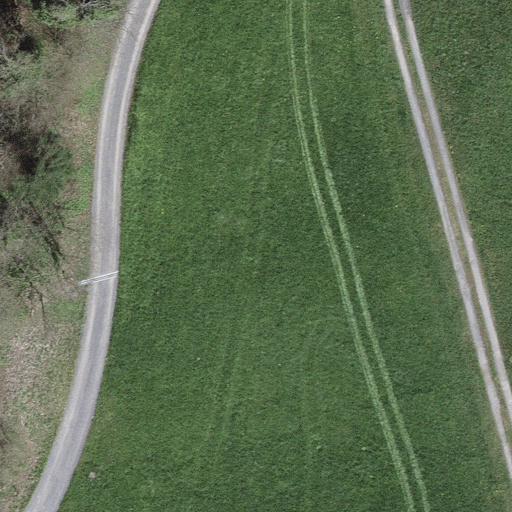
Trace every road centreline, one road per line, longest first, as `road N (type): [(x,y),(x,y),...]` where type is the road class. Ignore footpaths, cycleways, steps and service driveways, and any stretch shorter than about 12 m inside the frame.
road 1 (track): [(40,511),(89,384),(130,68),(156,0)]
road 2 (track): [(399,0),(511,424)]
